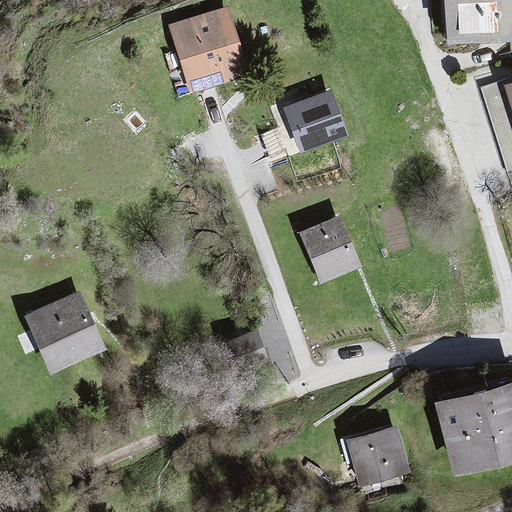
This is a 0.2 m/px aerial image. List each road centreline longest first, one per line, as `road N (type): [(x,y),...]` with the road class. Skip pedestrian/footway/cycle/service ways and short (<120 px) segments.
road 1 (track): [(274,393),(0,493)]
road 2 (residential): [(511,344),(274,393)]
